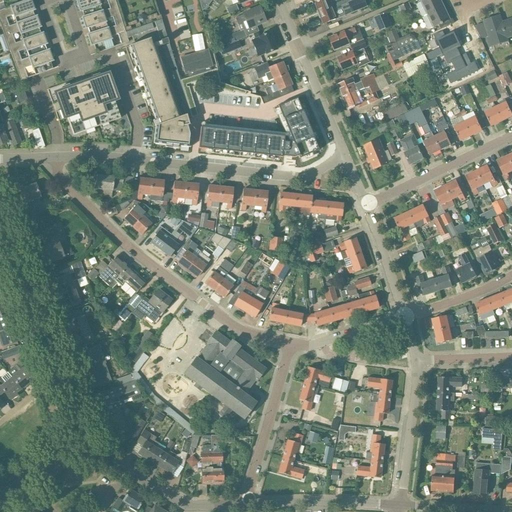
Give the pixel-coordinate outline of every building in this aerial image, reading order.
[(0,23),(2,29),(9,26),(6,17),(13,15),(17,24),(24,21),(21,15),(34,10),(30,0),(29,0),(0,10),(0,23)] [(114,0),(78,0),(76,1),(80,12),(93,7),(95,14),(102,11),(99,2),(105,0),(106,0),(110,9),(117,7),(114,0)] [(199,0),(202,11),(205,10),(212,0),(199,0)] [(330,0),(328,0),(316,5),(320,15),(357,0),(340,0),(332,3),(330,0)] [(368,7),(364,0),(357,0),(320,15),(324,25),(338,19),(353,13),(368,7)] [(421,0),(423,2),(418,4),(424,17),(429,14),(443,8),(441,3),(442,2),(440,0),(421,0)] [(228,14),(238,10),(236,4),(226,7),(228,14)] [(122,24),(117,7),(110,9),(102,11),(95,14),(82,18),(85,29),(99,24),(101,31),(108,29),(105,19),(112,17),(115,26),(122,24)] [(259,8),(235,19),(238,26),(246,23),(249,30),(265,22),(259,8)] [(429,14),(424,17),(430,29),(435,27),(439,25),(441,29),(445,27),(443,23),(450,20),(446,12),(445,13),(443,8),(429,14)] [(392,26),(387,12),(374,18),(380,31),(392,26)] [(509,42),(508,39),(502,22),(500,16),(483,21),(489,38),(486,39),(489,48),(509,42)] [(37,17),(24,21),(17,24),(9,26),(2,29),(8,46),(15,43),(12,34),(19,32),(23,41),(30,38),(27,32),(40,27),(37,17)] [(508,39),(511,37),(511,19),(502,22),(508,39)] [(122,24),(115,26),(108,29),(101,31),(87,35),(91,46),(104,42),(106,49),(96,53),(96,54),(114,47),(111,38),(118,35),(121,45),(129,42),(122,24)] [(345,31),(329,38),(332,45),(334,50),(345,45),(350,43),(348,40),(358,36),(356,31),(355,28),(345,31)] [(390,44),(394,52),(415,42),(417,41),(415,36),(411,34),(399,39),(395,30),(386,34),(390,43),(390,44)] [(246,38),(243,31),(232,35),(232,37),(218,42),(219,45),(221,48),(229,45),(246,38)] [(443,31),(434,36),(440,48),(434,51),(437,58),(444,55),(455,49),(461,47),(454,32),(445,37),(443,31)] [(270,33),(259,38),(251,41),(258,57),(265,54),(266,55),(277,50),(270,33)] [(43,34),(30,38),(23,41),(15,43),(8,46),(14,63),(21,60),(18,51),(25,49),(29,58),(36,55),(33,49),(47,44),(43,34)] [(9,51),(3,35),(0,35),(0,42),(4,53),(9,51)] [(158,119),(160,125),(178,118),(150,39),(129,46),(132,55),(133,54),(134,53),(136,59),(134,59),(137,67),(139,66),(141,72),(143,78),(141,79),(146,94),(147,94),(147,93),(148,93),(153,104),(151,105),(150,105),(155,121),(156,120),(158,119)] [(353,51),(337,58),(339,63),(338,63),(340,69),(342,68),(342,70),(357,64),(359,68),(369,64),(364,51),(367,49),(368,49),(364,39),(364,40),(351,45),(353,51)] [(394,52),(390,54),(393,62),(403,57),(419,50),(415,42),(394,52)] [(234,52),(231,44),(221,48),(219,49),(222,57),(234,52)] [(390,54),(394,52),(390,44),(384,46),(388,55),(390,54)] [(457,49),(444,55),(448,63),(452,61),(456,71),(447,75),(451,83),(478,71),(475,63),(471,64),(466,54),(461,57),(457,49)] [(207,50),(181,58),(185,74),(187,74),(189,77),(211,71),(210,67),(212,67),(207,50)] [(49,51),(36,55),(29,58),(21,60),(14,63),(20,81),(28,78),(24,69),(32,66),(35,76),(53,69),(42,73),(39,66),(53,61),(49,51)] [(411,61),(403,65),(403,67),(409,78),(431,68),(425,54),(411,61)] [(265,76),(268,82),(287,74),(282,63),(269,69),(266,63),(254,68),(258,79),(265,76)] [(118,100),(108,74),(100,77),(100,78),(101,80),(94,83),(93,80),(94,80),(92,76),(68,85),(69,89),(70,89),(71,91),(64,94),(63,91),(63,90),(54,93),(63,119),(67,118),(73,135),(86,131),(85,130),(84,128),(107,120),(108,122),(107,122),(108,123),(120,119),(114,101),(118,100)] [(268,96),(261,99),(263,104),(280,97),(293,92),(291,86),(292,86),(287,74),(268,82),(270,88),(265,90),(268,96)] [(337,85),(342,98),(377,83),(378,83),(374,74),(360,80),(361,81),(355,84),(353,78),(337,85)] [(21,82),(12,85),(14,91),(23,88),(21,83),(21,82)] [(381,90),(378,83),(377,83),(342,98),(348,110),(378,97),(376,92),(381,90)] [(23,89),(15,92),(19,103),(27,100),(23,89)] [(200,128),(198,149),(206,149),(219,151),(233,152),(247,154),(261,155),(274,157),(282,158),(282,157),(283,157),(291,158),(293,158),(298,156),(299,159),(304,157),(312,153),(319,151),(314,140),(311,133),(305,118),(300,105),(297,98),(288,102),(278,106),(292,142),(289,143),(284,142),(284,137),(200,128)] [(501,105),(496,108),(502,121),(511,116),(511,113),(507,103),(505,100),(500,102),(501,105)] [(408,111),(403,101),(382,111),(388,121),(408,111)] [(440,150),(434,137),(419,107),(405,114),(410,125),(417,122),(420,128),(422,126),(426,135),(421,137),(423,142),(430,155),(440,150)] [(502,121),(496,108),(485,113),(491,126),(502,121)] [(458,120),(452,123),(454,128),(460,141),(471,136),(465,122),(463,118),(460,113),(456,115),(458,120)] [(186,115),(178,118),(160,125),(155,126),(153,144),(169,146),(169,144),(174,144),(174,146),(190,148),(191,135),(186,115)] [(465,122),(471,136),(482,131),(476,117),(465,122)] [(4,125),(0,126),(0,146),(7,143),(8,144),(11,143),(12,147),(21,143),(13,122),(12,118),(3,121),(4,125)] [(434,137),(440,150),(451,145),(445,132),(444,130),(448,128),(444,118),(434,123),(439,135),(434,137)] [(396,141),(403,138),(399,128),(397,129),(393,120),(387,123),(396,141)] [(45,147),(39,130),(32,132),(37,147),(45,147)] [(407,138),(401,140),(406,152),(404,153),(410,165),(423,159),(418,147),(412,149),(407,138)] [(389,163),(379,140),(364,146),(374,170),(389,163)] [(388,146),(392,155),(397,153),(394,144),(388,146)] [(511,172),(511,166),(507,157),(496,162),(505,181),(510,179),(508,174),(511,172)] [(487,166),(476,172),(483,186),(490,183),(492,187),(496,185),(487,166)] [(476,189),(483,186),(476,172),(465,177),(474,196),(478,194),(476,189)] [(114,178),(97,176),(96,189),(95,189),(94,195),(111,197),(112,191),(122,192),(124,177),(115,176),(114,178)] [(150,196),(152,180),(140,179),(137,200),(143,200),(143,195),(150,196)] [(164,181),(152,180),(150,196),(150,201),(162,202),(167,203),(168,193),(163,193),(164,181)] [(456,181),(445,187),(452,201),(458,198),(461,202),(465,200),(456,181)] [(173,194),(168,193),(167,203),(168,203),(168,199),(172,200),(172,203),(177,204),(177,199),(185,199),(186,184),(174,182),(173,194)] [(41,197),(36,184),(20,190),(25,203),(26,202),(31,217),(43,212),(41,206),(36,208),(33,199),(41,197)] [(199,185),(186,184),(185,199),(192,200),(192,205),(196,206),(199,185)] [(501,198),(507,195),(502,185),(496,188),(501,198)] [(219,203),(221,187),(209,186),(206,207),(211,207),(212,202),(219,203)] [(233,189),(221,187),(219,203),(227,204),(226,209),(231,210),(233,189)] [(452,201),(445,187),(434,192),(443,211),(443,212),(455,206),(452,201)] [(254,207),(256,191),(243,190),(241,211),(246,211),(246,206),(254,207)] [(268,192),(256,191),(254,207),(262,207),(261,213),(266,213),(268,192)] [(286,206),(295,207),(296,195),(280,193),(279,205),(280,206),(279,211),(285,212),(286,206)] [(295,207),(311,209),(311,201),(312,197),(296,195),(295,207)] [(498,215),(511,207),(507,196),(492,204),(495,209),(498,215)] [(124,219),(133,227),(145,213),(149,209),(146,205),(135,201),(131,207),(133,209),(124,219)] [(311,201),(311,209),(310,219),(325,220),(327,203),(311,201)] [(327,203),(325,220),(340,222),(341,217),(342,217),(343,205),(327,203)] [(423,206),(408,213),(416,228),(424,224),(424,225),(429,223),(427,217),(428,217),(423,206)] [(498,215),(495,209),(480,216),(483,222),(498,215)] [(145,213),(133,227),(141,235),(154,221),(145,213)] [(408,213),(394,220),(398,229),(395,230),(401,243),(411,238),(410,236),(408,232),(416,228),(408,213)] [(448,213),(440,217),(451,239),(467,231),(463,224),(455,228),(448,213)] [(188,214),(187,221),(199,223),(200,217),(188,214)] [(201,214),(199,228),(206,229),(208,215),(201,214)] [(508,225),(503,214),(494,219),(500,229),(508,225)] [(444,242),(451,239),(440,217),(433,220),(444,242)] [(197,228),(182,221),(177,228),(190,238),(197,228)] [(503,241),(495,224),(486,228),(494,245),(503,241)] [(46,247),(40,249),(45,264),(63,258),(72,255),(72,254),(63,257),(59,246),(65,244),(64,244),(58,227),(42,233),(46,247)] [(150,243),(160,251),(169,239),(168,238),(171,235),(160,227),(154,234),(156,236),(150,243)] [(233,227),(231,240),(232,239),(238,240),(240,228),(233,227)] [(338,236),(335,227),(324,230),(327,239),(338,236)] [(317,234),(308,233),(307,243),(316,244),(317,234)] [(215,234),(210,240),(218,246),(224,250),(225,249),(231,241),(231,240),(224,238),(215,234)] [(461,235),(444,243),(445,245),(448,255),(467,246),(461,235)] [(283,238),(270,237),(269,251),(282,252),(283,238)] [(349,257),(349,258),(361,254),(355,238),(344,243),(339,245),(341,251),(346,249),(346,250),(339,253),(342,260),(349,257)] [(436,245),(433,238),(424,243),(427,249),(436,245)] [(178,246),(169,239),(160,251),(169,258),(178,246)] [(182,249),(187,252),(178,264),(182,267),(181,268),(186,272),(196,259),(195,259),(190,255),(197,246),(189,240),(182,249)] [(332,240),(321,244),(324,250),(334,246),(332,240)] [(231,241),(225,249),(230,252),(237,245),(231,241)] [(484,248),(480,241),(470,245),(474,253),(486,275),(501,267),(489,245),(484,248)] [(305,252),(305,266),(319,260),(317,255),(324,253),(323,252),(321,245),(320,244),(305,250),(306,251),(305,252)] [(422,244),(416,247),(419,252),(424,250),(422,244)] [(445,245),(437,248),(441,258),(448,255),(445,245)] [(240,263),(250,250),(247,248),(237,260),(240,263)] [(200,253),(195,259),(196,259),(186,272),(191,275),(193,275),(197,278),(210,260),(200,253)] [(361,254),(349,258),(352,267),(347,268),(349,274),(354,272),(355,273),(366,269),(361,254)] [(469,263),(464,254),(458,257),(463,267),(456,271),(462,283),(476,276),(469,263)] [(100,274),(98,276),(109,287),(114,281),(128,267),(117,256),(108,266),(100,274)] [(214,292),(224,280),(223,279),(233,267),(225,260),(219,268),(218,267),(214,272),(205,284),(214,292)] [(86,277),(81,262),(71,266),(77,281),(86,277)] [(246,262),(240,272),(246,276),(252,266),(246,262)] [(289,268),(278,262),(271,274),(282,280),(289,268)] [(128,267),(114,281),(125,292),(131,297),(135,292),(136,293),(145,283),(139,277),(128,267)] [(435,280),(438,292),(453,287),(450,278),(453,277),(449,267),(443,269),(445,277),(435,280)] [(92,282),(100,274),(95,269),(94,268),(86,276),(92,282)] [(438,292),(435,280),(433,274),(425,277),(427,283),(425,283),(423,276),(416,278),(420,288),(422,288),(424,296),(438,292)] [(79,303),(69,275),(48,283),(51,290),(56,288),(64,309),(79,303)] [(354,282),(354,285),(356,291),(371,286),(368,278),(354,282)] [(224,280),(214,292),(224,299),(233,287),(224,280)] [(240,285),(233,296),(238,299),(234,306),(238,309),(238,310),(243,313),(243,311),(244,312),(252,299),(255,294),(240,285)] [(354,285),(346,287),(349,297),(358,295),(356,291),(354,285)] [(337,300),(333,287),(323,290),(327,303),(337,300)] [(511,289),(501,294),(506,306),(511,303),(511,289)] [(170,302),(157,292),(149,302),(144,298),(135,310),(153,324),(170,302)] [(358,296),(360,301),(363,313),(379,308),(376,297),(375,297),(373,292),(368,294),(358,296)] [(252,299),(244,312),(255,318),(262,305),(265,300),(255,294),(252,299)] [(501,294),(488,299),(495,315),(507,310),(506,306),(501,294)] [(0,316),(9,313),(4,299),(0,300),(0,316)] [(482,320),(495,315),(488,299),(476,304),(482,320)] [(360,301),(345,306),(348,317),(363,313),(360,301)] [(271,309),(268,321),(284,324),(287,312),(278,310),(279,305),(278,305),(273,304),(272,309),(271,309)] [(134,309),(128,305),(121,314),(127,318),(134,309)] [(466,307),(456,311),(456,313),(458,317),(468,313),(468,314),(469,315),(474,314),(473,313),(471,305),(466,308),(466,307)] [(330,310),(333,322),(348,317),(345,306),(330,310)] [(308,315),(309,321),(316,321),(318,326),(333,322),(330,310),(314,315),(308,315)] [(301,322),(309,321),(308,315),(302,316),(302,315),(287,312),(284,324),(300,327),(301,322)] [(0,316),(0,332),(14,327),(9,313),(0,316)] [(72,319),(71,315),(60,319),(65,330),(71,328),(76,341),(90,335),(83,317),(74,320),(73,319),(72,319)] [(432,320),(435,332),(450,329),(450,328),(454,327),(451,315),(432,320)] [(498,337),(498,331),(486,332),(483,325),(477,327),(479,338),(488,337),(498,337)] [(0,341),(1,341),(4,347),(7,345),(17,342),(19,341),(14,327),(0,332),(0,341)] [(450,329),(435,332),(438,344),(453,341),(450,329)] [(138,347),(129,359),(135,363),(144,351),(155,337),(147,331),(136,345),(138,347)] [(265,370),(216,333),(207,344),(208,345),(197,359),(196,359),(184,374),(196,384),(194,387),(199,391),(202,388),(225,405),(218,415),(225,420),(232,411),(244,419),(255,404),(244,395),(255,380),(257,381),(265,370)] [(19,346),(9,350),(12,357),(23,353),(20,346),(19,346)] [(105,363),(99,347),(87,351),(91,360),(79,364),(82,371),(86,370),(93,388),(110,381),(104,364),(105,363)] [(143,354),(129,372),(137,372),(148,358),(143,354)] [(8,373),(20,388),(26,384),(27,386),(34,381),(24,368),(23,369),(19,364),(8,373)] [(304,384),(314,387),(315,387),(317,380),(329,383),(331,375),(319,372),(319,371),(308,368),(304,384)] [(0,395),(4,392),(10,400),(17,395),(15,393),(20,388),(8,373),(1,378),(0,379),(0,395)] [(511,375),(509,376),(510,381),(502,381),(502,389),(511,388),(511,375)] [(349,382),(335,378),(332,389),(345,394),(349,382)] [(439,378),(438,393),(449,393),(449,387),(462,387),(463,379),(439,378)] [(368,379),(367,387),(380,389),(379,392),(379,395),(379,396),(389,398),(392,381),(381,380),(368,379)] [(134,381),(129,383),(94,395),(96,400),(90,402),(94,411),(101,409),(103,415),(117,410),(123,407),(121,401),(130,398),(132,403),(141,400),(134,381)] [(304,384),(299,401),(304,402),(302,410),(309,412),(314,395),(316,395),(318,388),(315,387),(314,387),(304,384)] [(493,394),(493,384),(483,384),(483,394),(493,394)] [(455,394),(449,393),(438,393),(437,412),(442,412),(442,420),(450,420),(451,401),(455,402),(455,394)] [(503,404),(502,393),(493,393),(494,404),(503,404)] [(342,406),(343,395),(336,395),(335,405),(342,406)] [(373,396),(372,402),(376,403),(374,421),(382,422),(383,414),(387,414),(389,398),(379,396),(373,396)] [(117,410),(103,415),(102,415),(106,425),(108,424),(112,435),(125,431),(117,410)] [(493,417),(486,417),(486,419),(484,419),(484,425),(486,425),(486,428),(493,428),(493,417)] [(146,423),(138,418),(128,435),(136,439),(146,423)] [(332,419),(330,428),(337,430),(339,421),(332,419)] [(446,427),(437,426),(436,439),(446,440),(446,427)] [(501,451),(503,431),(482,429),(482,430),(483,430),(482,438),(494,439),(493,450),(500,451),(501,451)] [(150,434),(144,430),(137,443),(142,446),(137,454),(148,461),(159,444),(154,441),(156,438),(150,434)] [(319,435),(310,432),(307,441),(316,444),(319,435)] [(283,457),(293,460),(295,454),(297,454),(302,436),(295,434),(292,442),(287,441),(283,457)] [(366,452),(365,460),(371,461),(371,460),(382,462),(384,445),(379,444),(380,436),(372,435),(370,453),(366,452)] [(192,436),(190,442),(191,442),(187,454),(188,454),(192,455),(194,448),(196,449),(199,436),(192,436)] [(221,436),(210,436),(210,439),(210,444),(222,444),(221,436)] [(365,446),(365,437),(352,436),(351,445),(365,446)] [(167,455),(159,468),(170,475),(177,464),(183,467),(188,454),(187,454),(191,442),(190,442),(184,441),(182,452),(181,452),(180,454),(176,455),(169,451),(167,455)] [(148,461),(159,468),(167,455),(162,452),(165,448),(159,444),(148,461)] [(202,452),(200,452),(201,470),(202,484),(212,484),(211,454),(210,446),(202,446),(202,452)] [(322,463),(329,464),(331,448),(324,447),(322,463)] [(466,453),(459,452),(458,468),(465,469),(466,453)] [(218,454),(211,454),(212,484),(223,483),(222,469),(218,469),(218,462),(219,462),(222,462),(222,453),(218,454)] [(443,492),(446,455),(438,455),(436,476),(433,476),(431,491),(443,492)] [(446,455),(443,492),(454,493),(455,478),(451,478),(451,471),(453,471),(454,462),(456,463),(456,456),(446,455)] [(291,468),(293,460),(283,457),(278,473),(289,476),(301,479),(304,472),(291,468)] [(502,465),(502,468),(511,469),(511,458),(503,457),(502,465)] [(334,459),(332,479),(338,479),(340,460),(334,459)] [(382,462),(371,460),(371,461),(370,469),(357,467),(356,475),(369,477),(380,478),(382,462)] [(476,463),(474,495),(488,496),(490,473),(494,474),(495,465),(476,463)] [(144,499),(129,490),(122,501),(117,498),(111,508),(105,511),(121,511),(123,509),(125,510),(128,510),(131,511),(138,511),(141,508),(139,506),(144,499)]
